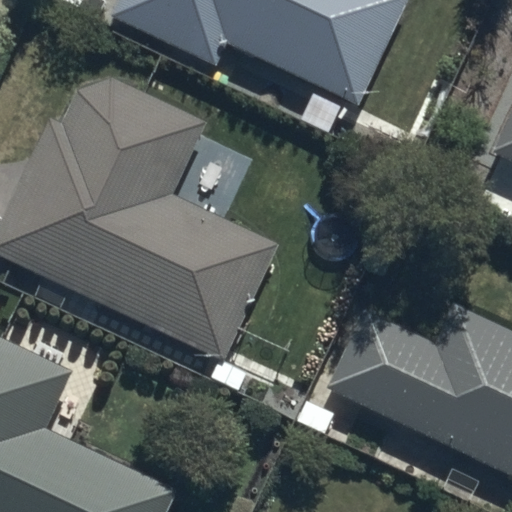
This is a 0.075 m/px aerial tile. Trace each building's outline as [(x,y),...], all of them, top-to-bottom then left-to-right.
[(112,0),(106,13),(215,63),(225,43),(355,102),(402,0),(112,0)] [(0,226),(0,258),(218,362),(275,243),(170,193),(202,126),(76,67),(0,226)] [(511,109),(491,155),(511,164),(511,109)] [(322,387),(511,478),(511,326),(453,298),(430,345),(359,311),(322,387)] [(0,511),(166,511),(177,490),(40,427),(67,367),(0,336),(0,511)]
